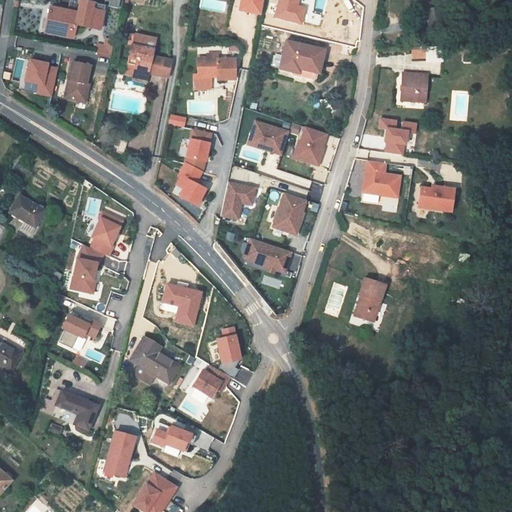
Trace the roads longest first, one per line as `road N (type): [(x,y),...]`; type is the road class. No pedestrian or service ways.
road 1 (tertiary): [(273,339),(175,221),(0,101)]
road 2 (residential): [(273,339),(295,316),(362,85),(370,0)]
road 3 (unknown): [(160,209),(121,284),(118,347),(105,393)]
road 4 (tertiary): [(320,511),(304,401),(273,339)]
road 5 (track): [(206,511),(255,436),(281,350)]
